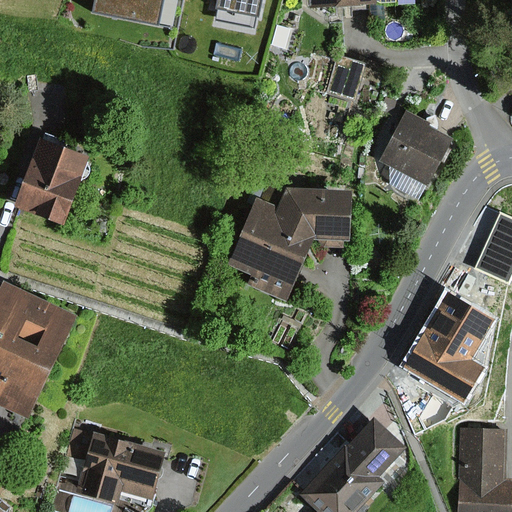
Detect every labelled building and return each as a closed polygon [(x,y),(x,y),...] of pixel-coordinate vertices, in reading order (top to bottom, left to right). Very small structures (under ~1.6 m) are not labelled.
[(170,30),(176,0),(96,0),(93,14),(170,30)] [(262,0),(210,0),(217,1),(215,10),(219,11),(217,21),(254,28),(256,17),(259,18),(262,0)] [(366,0),(310,0),(311,9),(352,6),(352,11),(368,10),(366,0)] [(366,0),(368,10),(369,21),(387,20),(386,4),(397,3),(396,0),(366,0)] [(286,50),(292,29),(277,25),(271,46),(286,50)] [(391,70),(360,57),(357,64),(360,66),(356,75),(381,85),(385,77),(387,78),(391,70)] [(348,103),(339,100),(336,107),(345,110),(348,103)] [(430,127),(432,123),(407,110),(379,161),(389,166),(381,181),(420,202),(454,139),(430,127)] [(365,116),(354,112),(349,126),(360,130),(365,116)] [(65,226),(91,157),(41,138),(15,208),(65,226)] [(353,191),(287,189),(279,208),(258,199),(229,267),(254,277),(250,286),(288,303),(314,241),(320,241),(320,249),(345,250),(346,243),(351,243),(353,191)] [(465,403),(485,368),(472,360),(496,320),(490,317),(503,295),(471,275),(457,298),(449,293),(405,368),(439,388),(432,400),(446,408),(453,396),(465,403)] [(0,405),(29,419),(78,316),(4,282),(0,289),(0,405)] [(374,417),(300,495),(317,511),(357,511),(386,483),(380,478),(407,449),(374,417)] [(507,430),(461,429),(458,511),(511,511),(511,510),(511,480),(505,481),(507,430)] [(166,453),(94,433),(93,435),(74,430),(67,456),(86,461),(77,493),(118,505),(122,493),(153,501),(166,453)]
